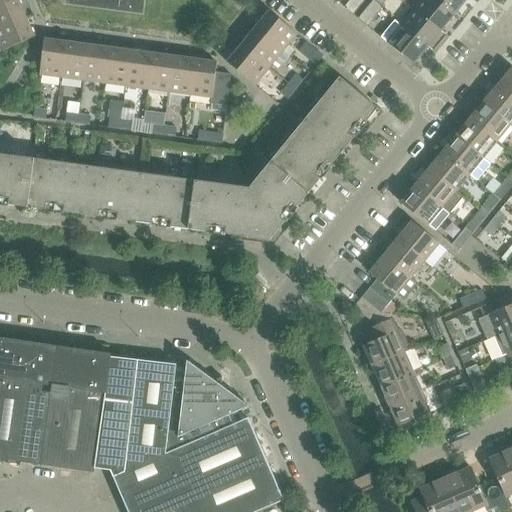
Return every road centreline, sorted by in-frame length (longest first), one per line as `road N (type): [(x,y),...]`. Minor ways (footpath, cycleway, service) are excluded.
road 1 (residential): [(251,337),(436,104)]
road 2 (residential): [(251,337),(0,299)]
road 3 (residential): [(327,511),(251,337)]
road 4 (residential): [(436,104),(312,0)]
road 5 (residential): [(398,463),(511,416)]
